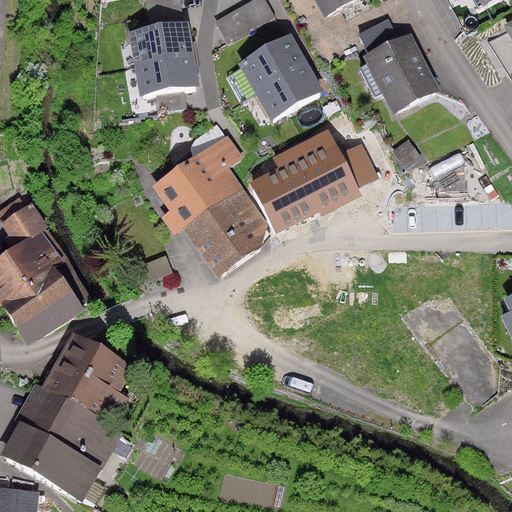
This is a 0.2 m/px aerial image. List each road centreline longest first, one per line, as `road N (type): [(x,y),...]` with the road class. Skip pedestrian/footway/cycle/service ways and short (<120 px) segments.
road 1 (residential): [(511,244),(319,243),(282,255),(227,294),(93,321),(27,356),(0,359)]
road 2 (residential): [(421,0),(511,139)]
road 3 (residential): [(207,0),(207,74),(215,111),(234,135)]
